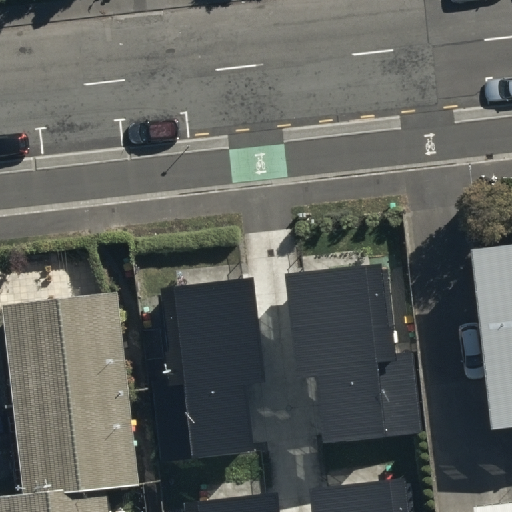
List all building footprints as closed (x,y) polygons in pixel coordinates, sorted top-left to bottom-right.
[(511,252),(462,258),(483,440),(511,437),(511,252)] [(380,266),(287,277),(297,361),(312,359),(323,445),(422,433),(412,353),(391,355),(380,266)] [(252,279),(161,290),(172,385),(184,383),(193,457),(255,450),(248,384),(265,382),(252,279)] [(112,304),(0,316),(0,324),(21,502),(134,489),(112,304)] [(410,511),(406,479),(312,490),(314,511),(410,511)] [(275,511),(274,493),(185,503),(186,511),(275,511)] [(100,511),(99,497),(0,508),(0,511),(100,511)]
